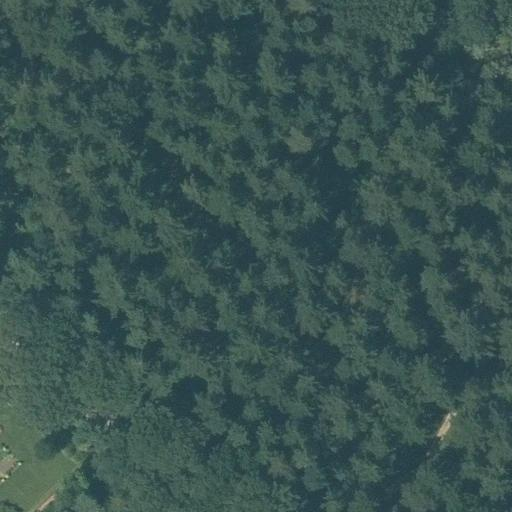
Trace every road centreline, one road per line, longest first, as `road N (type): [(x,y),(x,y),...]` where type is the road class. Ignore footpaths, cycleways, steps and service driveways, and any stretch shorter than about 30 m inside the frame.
road 1 (track): [(383,511),(511,309)]
road 2 (track): [(56,381),(213,511)]
